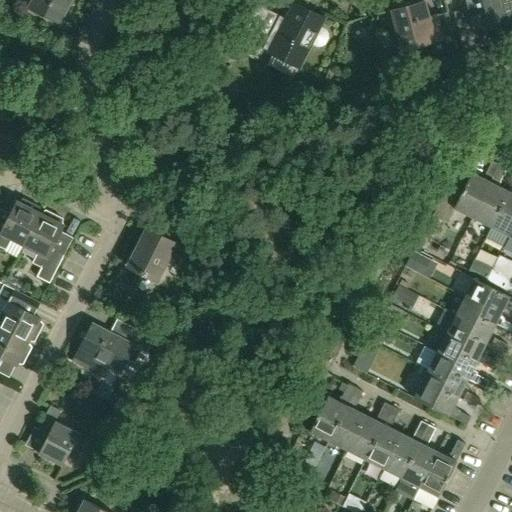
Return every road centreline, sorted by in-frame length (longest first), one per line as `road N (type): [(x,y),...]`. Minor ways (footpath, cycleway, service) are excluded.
road 1 (residential): [(0,455),(117,223)]
road 2 (residential): [(99,140),(86,52),(111,0)]
